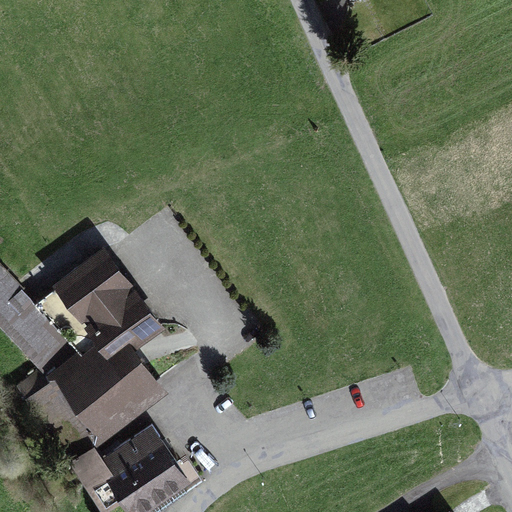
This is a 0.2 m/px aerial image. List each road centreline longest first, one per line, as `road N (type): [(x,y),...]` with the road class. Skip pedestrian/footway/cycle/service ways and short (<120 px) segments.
road 1 (unclassified): [(310,0),(482,394)]
road 2 (unclassified): [(196,511),(246,464),(482,394)]
